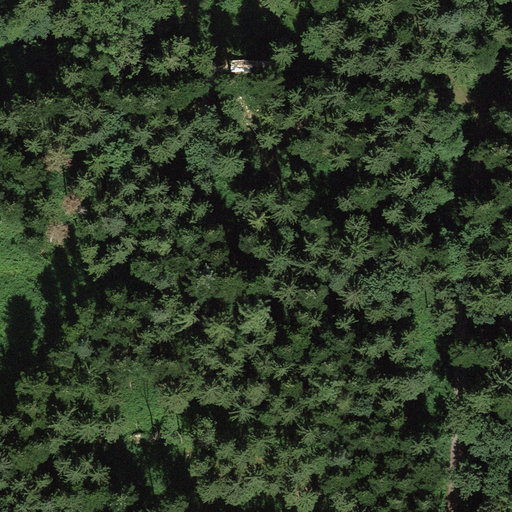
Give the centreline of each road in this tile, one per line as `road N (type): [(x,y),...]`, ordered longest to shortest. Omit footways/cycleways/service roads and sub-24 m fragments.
road 1 (track): [(504,106),(282,71),(53,96),(0,115)]
road 2 (track): [(511,102),(493,116),(478,151),(453,511)]
